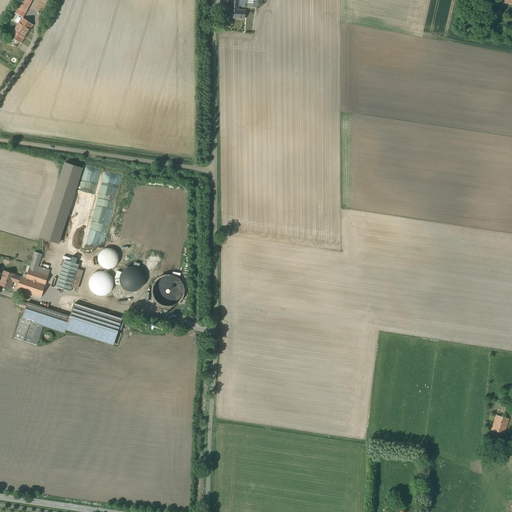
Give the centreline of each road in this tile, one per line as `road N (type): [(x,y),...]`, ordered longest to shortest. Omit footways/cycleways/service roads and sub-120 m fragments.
road 1 (unclassified): [(208,511),(215,171)]
road 2 (unclassified): [(0,139),(215,171)]
road 3 (unclassified): [(215,171),(213,0)]
